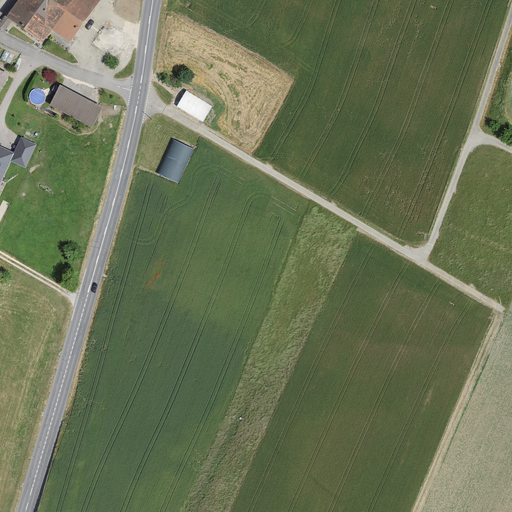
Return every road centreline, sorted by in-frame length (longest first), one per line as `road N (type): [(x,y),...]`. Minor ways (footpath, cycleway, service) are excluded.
road 1 (secondary): [(139,92),(23,511)]
road 2 (track): [(139,92),(503,308)]
road 3 (track): [(419,259),(434,236),(511,6)]
road 4 (residential): [(0,35),(139,92)]
